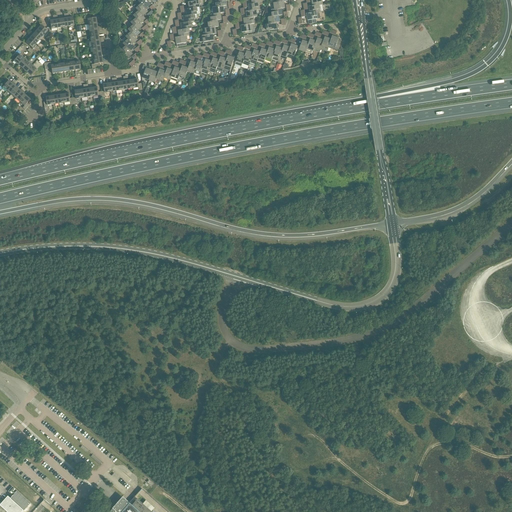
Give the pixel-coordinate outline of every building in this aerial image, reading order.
[(146,0),(140,0),(139,2),(140,4),(141,4),(145,9),(147,8),(149,9),(150,8),(149,6),(150,5),(148,2),(146,0)] [(197,8),(199,8),(199,5),(200,5),(199,1),(189,2),(189,4),(187,5),(187,7),(189,7),(190,9),(197,8)] [(278,3),(274,3),(275,10),(281,9),(284,9),(284,6),(286,6),(286,4),(284,4),(283,2),(278,3)] [(247,7),(247,8),(244,8),(244,11),(246,11),(246,12),(250,11),(256,10),(256,11),(260,10),(259,3),(252,4),(249,4),(249,6),(247,7)] [(141,4),(140,4),(138,6),(139,7),(136,9),(138,11),(143,16),(145,15),(146,16),(148,15),(146,13),(148,12),(145,9),(141,4)] [(313,6),(310,7),(310,9),(308,9),(308,11),(310,11),(310,13),(316,12),(316,13),(319,12),(323,11),(322,5),(319,6),(319,5),(313,6)] [(223,11),(226,11),(225,10),(229,9),(228,6),(226,7),(226,6),(223,7),(223,6),(217,7),(213,8),(214,14),(220,13),(220,14),(224,13),(223,11)] [(190,9),(186,10),(186,12),(184,12),(185,14),(187,14),(187,16),(194,15),(197,15),(196,12),(198,12),(197,8),(190,9)] [(138,11),(135,13),(136,14),(134,16),(135,18),(140,23),(142,22),(143,23),(145,22),(144,20),(145,19),(143,16),(138,11)] [(307,16),(305,16),(305,18),(307,18),(308,20),(309,24),(316,23),(316,19),(320,19),(319,12),(316,13),(316,12),(310,13),(307,14),(307,16)] [(88,25),(97,24),(96,18),(91,18),(90,15),(84,16),(84,19),(87,19),(88,25)] [(187,16),(184,17),(184,18),(182,19),(182,21),(184,21),(184,23),(192,22),(194,22),(194,19),(195,19),(194,15),(187,16)] [(272,17),(269,17),(270,24),(276,23),(279,23),(279,21),(281,20),(281,18),(279,18),(278,16),(272,17)] [(247,18),(244,19),(244,21),(242,21),(242,23),(244,23),(245,25),(251,24),(251,25),(254,24),(253,18),(253,17),(247,18)] [(135,18),(133,20),(133,21),(131,23),(132,25),(133,25),(138,30),(139,29),(141,30),(142,29),(141,27),(143,26),(140,23),(135,18)] [(184,23),(181,24),(181,26),(179,26),(179,28),(181,28),(182,30),(189,29),(192,29),(191,26),(192,26),(192,22),(184,23)] [(270,24),(266,24),(267,31),(277,30),(277,28),(278,28),(278,25),(276,26),(276,23),(270,24)] [(242,28),(240,28),(240,30),(242,30),(242,33),(252,31),(251,25),(251,24),(245,25),(241,26),(242,28)] [(37,30),(43,35),(47,31),(41,25),(37,30)] [(133,25),(132,25),(130,27),(131,28),(128,30),(130,32),(135,37),(137,36),(138,37),(140,36),(138,34),(140,33),(138,30),(133,25)] [(209,28),(205,29),(206,35),(206,36),(212,35),(216,34),(215,32),(218,32),(217,30),(215,30),(215,28),(215,27),(209,28)] [(179,33),(177,33),(177,35),(179,35),(179,37),(187,36),(189,36),(189,33),(190,33),(189,29),(182,30),(178,31),(179,33)] [(37,30),(33,34),(40,40),(43,35),(37,30)] [(130,32),(127,34),(128,35),(126,37),(128,39),(132,44),(133,44),(134,43),(136,44),(137,43),(136,41),(138,40),(135,37),(130,32)] [(33,34),(30,38),(36,44),(40,40),(33,34)] [(206,36),(206,35),(201,36),(202,43),(213,41),(213,39),(215,39),(215,37),(213,37),(212,35),(206,36)] [(334,37),(332,36),(331,39),(329,45),(328,48),(338,51),(342,40),(338,39),(339,38),(336,38),(337,36),(335,35),(334,37)] [(176,40),(174,40),(174,42),(176,42),(177,45),(177,47),(187,46),(186,43),(186,40),(187,40),(187,36),(179,37),(176,38),(176,40)] [(325,37),(324,41),(322,47),(328,49),(328,48),(329,45),(331,39),(329,39),(330,37),(327,36),(327,38),(325,37)] [(314,48),(313,51),(320,53),(322,47),(324,41),(322,40),(322,38),(320,37),(319,39),(317,39),(316,42),(314,48)] [(36,44),(30,38),(26,43),(32,48),(36,44)] [(307,49),(306,52),(312,54),(313,51),(314,48),(316,42),(314,41),(315,39),(313,38),(312,40),(310,40),(309,43),(307,49)] [(128,39),(125,41),(126,42),(123,44),(125,46),(130,51),(132,50),(133,51),(135,50),(133,48),(135,47),(133,44),(132,44),(128,39)] [(304,41),(303,41),(299,50),(306,52),(307,49),(309,43),(307,42),(307,40),(305,39),(304,41)] [(291,45),(290,48),(288,54),(287,57),(293,59),(298,47),(295,46),(296,44),(294,43),(293,45),(291,45)] [(281,55),(280,57),(286,59),(287,57),(288,54),(290,48),(288,47),(289,45),(287,44),(286,46),(284,46),(283,49),(281,55)] [(125,46),(122,48),(123,49),(121,51),(127,59),(129,57),(130,59),(132,57),(131,55),(132,54),(130,51),(125,46)] [(273,56),(272,59),(278,62),(280,57),(281,55),(283,49),(280,48),(281,46),(279,46),(278,48),(277,47),(275,50),(273,56)] [(275,50),(273,49),(274,48),(272,47),(271,49),(269,48),(268,51),(266,57),(265,60),(271,63),(272,59),(273,56),(275,50)] [(244,48),(243,51),(242,51),(241,53),(239,52),(235,64),(241,67),(243,60),(246,55),(245,55),(243,54),(245,49),(244,48)] [(258,58),(257,62),(263,64),(265,60),(266,57),(268,51),(266,50),(266,49),(264,48),(263,50),(262,49),(260,52),(261,52),(258,58)] [(251,59),(250,63),(256,65),(257,62),(258,58),(261,52),(260,52),(258,52),(259,50),(257,49),(256,51),(254,50),(253,54),(251,59)] [(243,60),(241,67),(242,67),(243,64),(249,66),(250,63),(251,59),(253,54),(251,53),(252,51),(249,50),(249,52),(247,51),(245,55),(246,55),(243,60)] [(225,65),(227,60),(225,59),(227,54),(225,53),(224,56),(223,56),(222,58),(220,57),(219,61),(217,66),(216,70),(222,72),(224,69),(225,65)] [(18,65),(24,58),(19,54),(13,61),(18,65)] [(225,65),(224,69),(230,71),(234,58),(232,58),(233,56),(230,55),(230,57),(228,56),(227,60),(225,65)] [(194,73),(200,75),(201,72),(203,69),(202,69),(204,63),(206,60),(205,59),(206,57),(203,56),(201,60),(200,61),(198,61),(197,64),(195,70),(194,73)] [(102,57),(93,58),(94,64),(91,65),(91,68),(98,67),(98,64),(103,63),(102,57)] [(210,68),(209,70),(215,73),(216,70),(217,66),(219,61),(217,60),(218,58),(216,57),(215,59),(213,58),(212,62),(210,68)] [(24,58),(18,65),(22,69),(28,62),(24,58)] [(203,69),(201,72),(208,74),(209,70),(210,68),(212,62),(210,61),(210,59),(208,58),(208,60),(206,60),(204,63),(202,69),(203,69)] [(191,62),(188,69),(188,71),(194,73),(195,70),(197,64),(195,63),(196,61),(193,61),(193,63),(191,62)] [(28,62),(22,69),(26,72),(32,66),(28,62)] [(58,73),(56,64),(50,65),(50,63),(44,63),(44,64),(45,70),(51,69),(52,74),(58,73)] [(149,68),(149,70),(146,69),(147,67),(144,65),(141,72),(145,73),(143,78),(149,80),(152,71),(154,72),(155,70),(149,68)] [(179,75),(178,78),(180,79),(181,79),(182,79),(183,78),(185,79),(188,71),(188,69),(186,68),(187,66),(185,65),(184,67),(182,66),(181,70),(179,75)] [(32,66),(26,72),(31,76),(37,69),(32,66)] [(171,76),(172,77),(171,79),(177,82),(178,78),(179,75),(181,70),(179,69),(179,67),(177,66),(176,68),(175,68),(174,71),(171,76)] [(167,69),(166,72),(164,78),(170,80),(171,79),(172,77),(171,76),(174,71),(171,70),(172,68),(170,67),(169,69),(167,69)] [(160,70),(159,73),(156,79),(157,79),(163,81),(164,78),(166,72),(164,71),(165,69),(162,69),(162,71),(160,70)] [(157,71),(155,70),(154,72),(152,71),(149,80),(155,82),(157,79),(156,79),(159,73),(156,72),(157,71)] [(132,80),(133,89),(139,88),(139,91),(142,90),(141,84),(138,84),(138,79),(132,80)] [(7,90),(12,84),(8,80),(3,87),(7,90)] [(104,91),(101,92),(102,98),(105,98),(105,93),(111,92),(109,83),(103,84),(104,91)] [(12,84),(7,90),(11,94),(17,88),(12,84)] [(102,98),(101,92),(98,92),(98,87),(92,88),(93,97),(99,96),(99,99),(102,98)] [(21,91),(17,88),(11,94),(15,98),(21,91)] [(82,99),(81,90),(75,91),(76,98),(73,98),(74,104),(77,104),(76,99),(82,99)] [(21,91),(15,98),(19,101),(25,95),(21,91)] [(69,93),(63,94),(64,103),(70,102),(71,105),(74,104),(73,98),(70,99),(69,93)] [(30,99),(25,95),(19,101),(24,106),(22,108),(25,110),(29,105),(27,103),(30,99)] [(53,105),(52,96),(46,97),(47,102),(44,102),(45,109),(48,109),(47,106),(53,105)] [(13,495),(10,498),(24,510),(30,503),(12,487),(8,491),(13,495)] [(151,511),(152,511),(151,511),(154,508),(145,500),(142,503),(137,498),(131,505),(122,497),(109,511),(151,511)]
